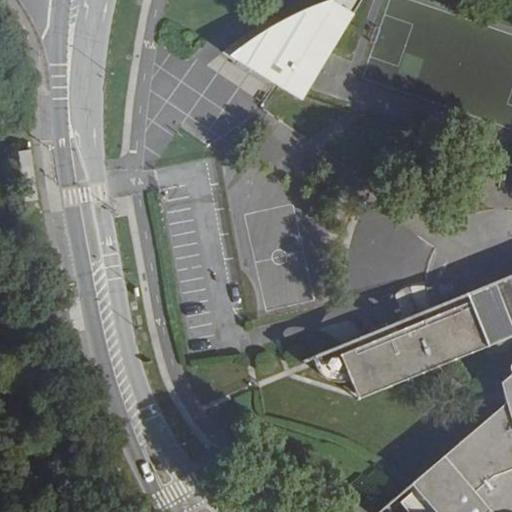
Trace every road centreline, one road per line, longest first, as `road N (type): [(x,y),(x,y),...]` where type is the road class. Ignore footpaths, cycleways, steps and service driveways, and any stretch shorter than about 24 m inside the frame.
road 1 (tertiary): [(225,511),(164,443),(130,360),(88,107),(100,0)]
road 2 (tertiary): [(61,0),(57,88),(87,308),(152,511)]
